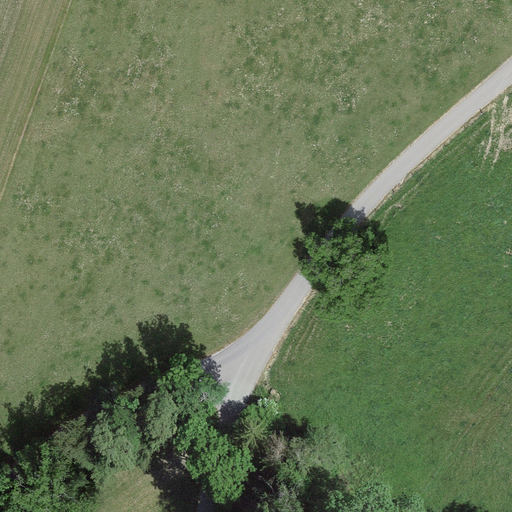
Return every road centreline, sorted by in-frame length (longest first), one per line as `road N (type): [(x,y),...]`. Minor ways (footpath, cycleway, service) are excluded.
road 1 (tertiary): [(511,70),(392,175),(253,348)]
road 2 (unclassified): [(0,491),(117,405),(253,348)]
road 3 (tertiary): [(253,348),(228,417),(214,511)]
